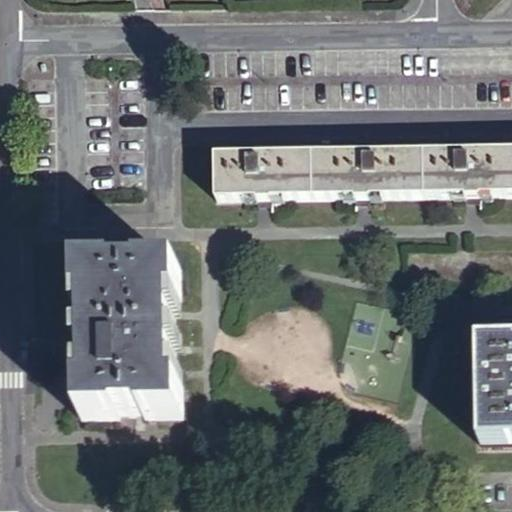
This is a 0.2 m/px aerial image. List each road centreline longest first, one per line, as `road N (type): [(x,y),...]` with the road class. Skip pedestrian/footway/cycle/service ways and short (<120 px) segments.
road 1 (residential): [(14,511),(6,39)]
road 2 (residential): [(6,39),(438,32)]
